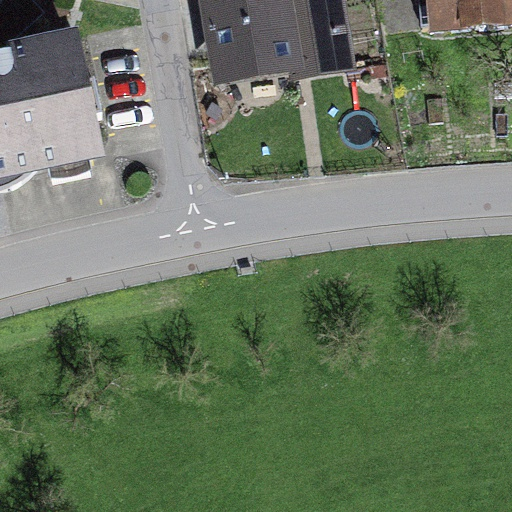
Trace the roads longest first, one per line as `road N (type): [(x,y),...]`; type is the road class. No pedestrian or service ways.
road 1 (unclassified): [(197,230),(511,195)]
road 2 (residential): [(152,0),(197,230)]
road 3 (unclassified): [(0,276),(197,230)]
